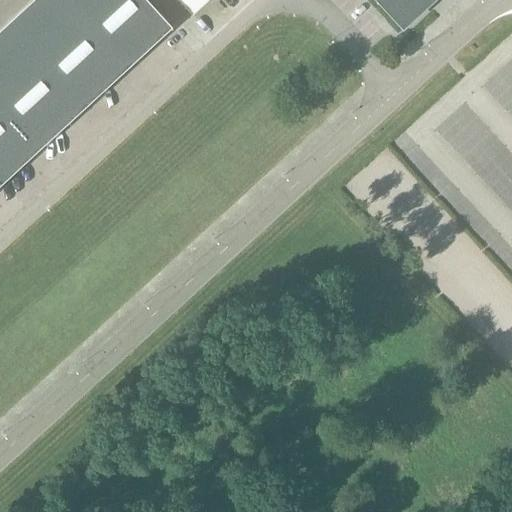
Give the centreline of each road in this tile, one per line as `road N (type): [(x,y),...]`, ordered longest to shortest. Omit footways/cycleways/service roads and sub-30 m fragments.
road 1 (unclassified): [(0,459),(393,94)]
road 2 (unclassified): [(0,246),(267,0)]
road 3 (unknown): [(367,169),(511,317)]
road 4 (unclassified): [(393,94),(506,0)]
road 5 (unclassified): [(307,0),(393,94)]
